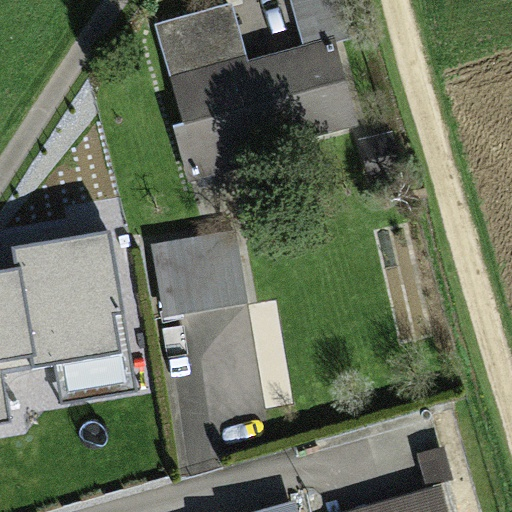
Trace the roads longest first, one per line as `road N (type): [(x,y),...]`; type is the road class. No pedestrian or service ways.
road 1 (track): [(511,400),(390,0)]
road 2 (residential): [(0,198),(133,0)]
